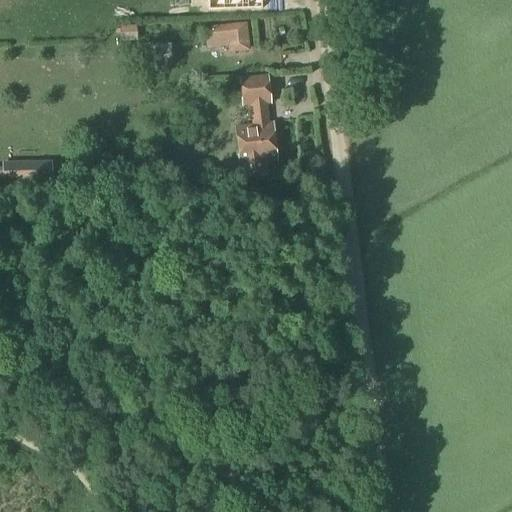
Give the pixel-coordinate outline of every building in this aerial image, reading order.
[(207,0),(208,14),(262,11),(261,0),(207,0)] [(250,54),(247,26),(225,28),(226,38),(227,50),(228,56),(250,54)] [(183,69),(183,55),(155,55),(155,69),(183,69)] [(268,125),(266,106),(270,106),(267,77),(239,80),(242,109),(250,108),(252,127),(235,129),(239,168),(240,181),(269,178),(267,165),(277,164),(272,124),(268,125)] [(2,189),(52,188),(52,163),(1,164),(1,169),(0,169),(0,187),(2,188),(2,189)]
